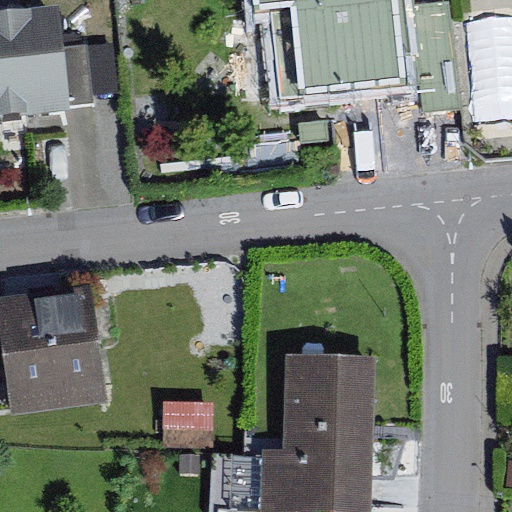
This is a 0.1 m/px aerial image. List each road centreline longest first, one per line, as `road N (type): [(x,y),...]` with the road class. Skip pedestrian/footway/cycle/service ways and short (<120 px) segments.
road 1 (residential): [(0,255),(465,215)]
road 2 (residential): [(465,215),(474,511)]
